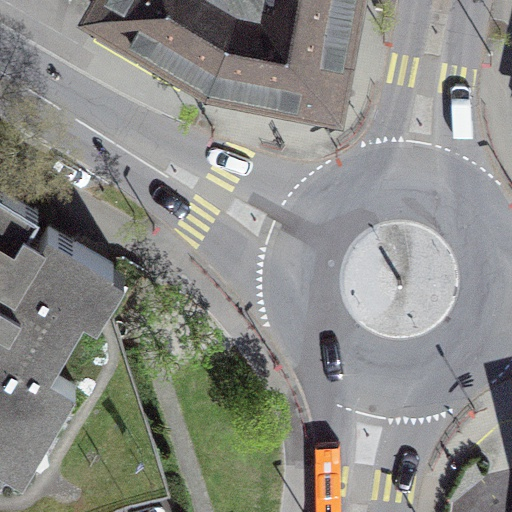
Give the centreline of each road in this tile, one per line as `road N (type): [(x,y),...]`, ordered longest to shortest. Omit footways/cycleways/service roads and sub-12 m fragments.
road 1 (tertiary): [(0,72),(306,248)]
road 2 (primary): [(411,184),(444,0)]
road 3 (primary): [(306,248),(300,276),(313,330),(353,370),(380,379)]
road 4 (primary): [(380,379),(407,381),(458,362),(492,319),(498,292)]
road 5 (primary): [(498,292),(486,233),(440,192),(411,184)]
road 6 (primary): [(357,511),(380,379)]
road 7 (primary): [(411,184),(347,198),(306,248)]
